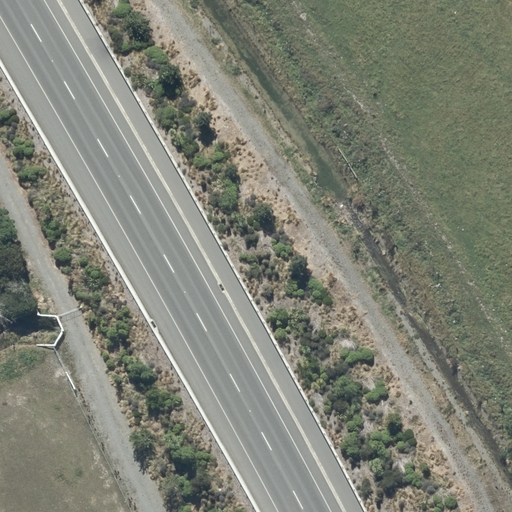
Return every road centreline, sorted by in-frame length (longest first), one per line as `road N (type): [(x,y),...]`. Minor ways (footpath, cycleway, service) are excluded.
road 1 (track): [(156,0),(371,315),(484,511)]
road 2 (tertiary): [(304,511),(15,0)]
